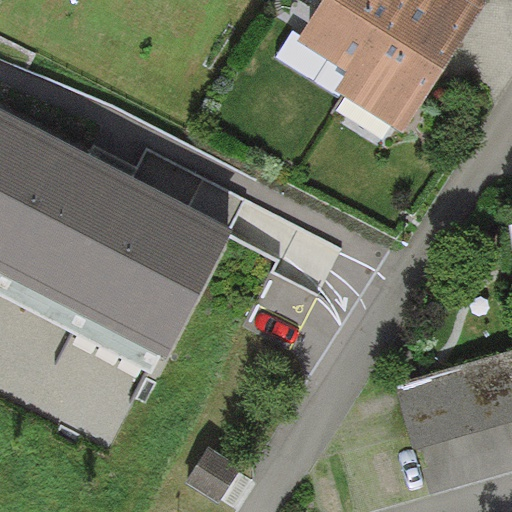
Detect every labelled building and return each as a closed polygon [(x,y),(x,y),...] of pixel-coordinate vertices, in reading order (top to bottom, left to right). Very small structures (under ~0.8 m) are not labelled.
[(329,0),(299,47),(349,80),(390,18),(403,27),(420,0),(329,0)] [(487,7),(476,0),(420,0),(403,27),(390,18),(349,80),(340,94),(405,135),(487,7)] [(165,365),(230,239),(93,168),(0,120),(0,303),(153,383),(162,364),(165,365)] [(511,353),(400,386),(418,446),(511,418),(511,353)] [(209,449),(186,483),(219,505),(242,471),(209,449)]
